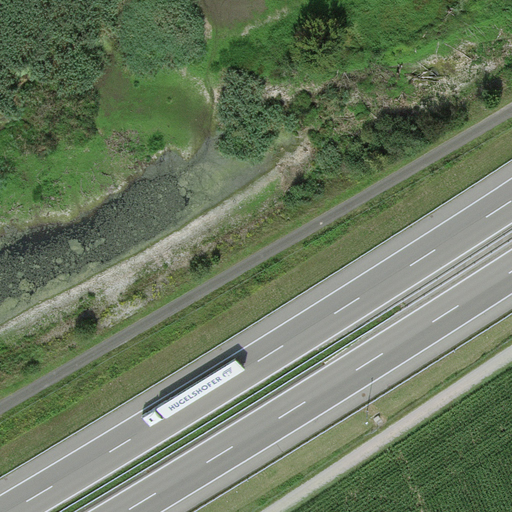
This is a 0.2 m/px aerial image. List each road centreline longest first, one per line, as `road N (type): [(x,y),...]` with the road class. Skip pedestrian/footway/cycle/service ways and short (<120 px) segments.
road 1 (track): [(511,110),(0,409)]
road 2 (motorway): [(511,201),(10,511)]
road 3 (motorway): [(125,511),(511,272)]
road 4 (track): [(511,354),(272,511)]
